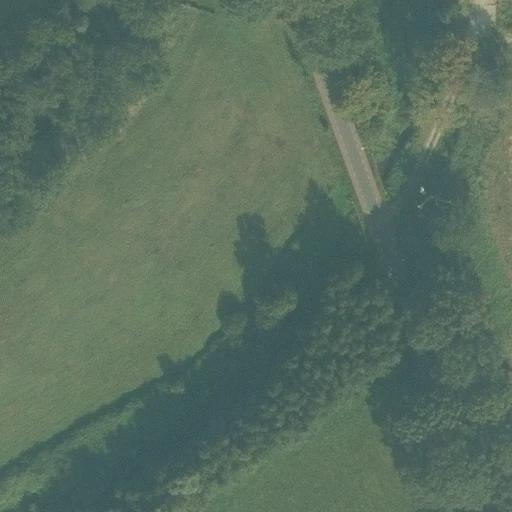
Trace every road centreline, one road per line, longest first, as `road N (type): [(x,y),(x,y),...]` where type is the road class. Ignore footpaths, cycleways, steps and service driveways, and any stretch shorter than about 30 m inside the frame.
road 1 (unclassified): [(482,511),(297,0)]
road 2 (track): [(421,344),(185,511)]
road 3 (track): [(383,238),(451,96),(476,0)]
